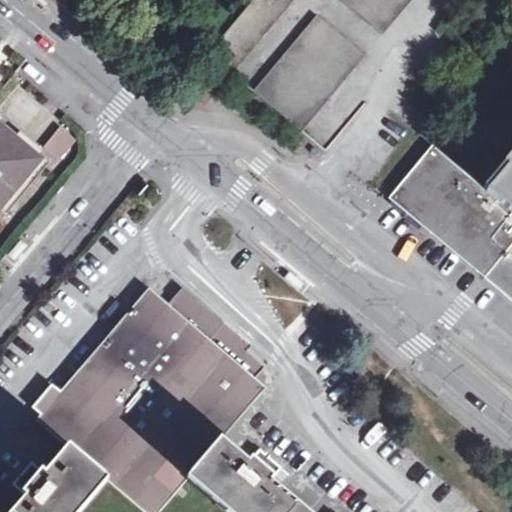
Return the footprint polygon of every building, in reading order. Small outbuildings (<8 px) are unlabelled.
[(54,0),(69,12),(81,0),(80,0),(54,0)] [(297,0),(255,0),(251,5),(209,55),(230,74),(297,0)] [(411,0),(341,0),(382,34),(411,0)] [(366,54),(318,14),(253,90),(304,131),(366,54)] [(60,163),(79,142),(61,126),(42,147),(60,163)] [(0,203),(37,160),(0,129),(0,203)] [(511,216),(487,195),(436,152),(394,201),(511,298),(511,216)] [(499,180),(487,195),(511,216),(511,156),(504,167),(508,169),(499,180)] [(7,257),(14,263),(27,248),(20,242),(7,257)] [(299,291),(305,284),(289,272),(283,279),(299,291)] [(154,281),(146,291),(254,382),(262,373),(244,358),(247,355),(250,352),(178,291),(176,294),(173,298),(154,281)] [(161,511),(187,482),(218,446),(264,391),(254,382),(146,291),(56,396),(48,389),(27,414),(36,421),(34,423),(64,449),(100,480),(137,511),(161,511)] [(248,471),(218,446),(187,482),(222,511),(295,511),(272,492),(282,480),(270,470),(258,460),(248,471)] [(73,511),(100,480),(64,449),(39,477),(29,469),(8,494),(18,502),(8,511),(73,511)]
